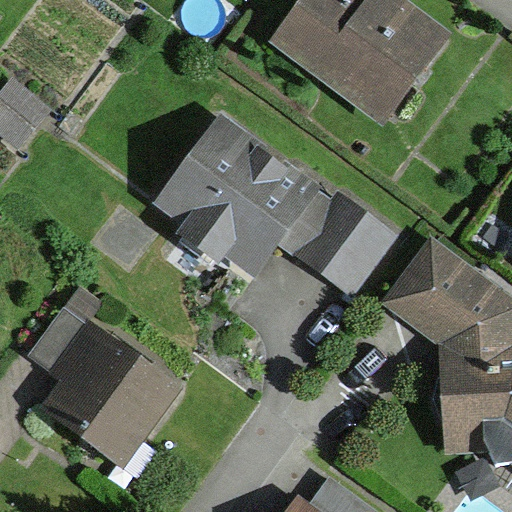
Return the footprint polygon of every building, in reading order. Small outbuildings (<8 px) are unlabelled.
[(301,0),(273,40),(381,119),(438,43),(380,0),(369,0),(360,12),(342,0),(301,0)] [(0,134),(13,145),(39,114),(7,88),(0,97),(0,134)] [(273,239),(345,292),(384,240),(336,204),(329,214),(216,130),(162,202),(190,224),(183,233),(215,257),(222,248),(250,269),(273,239)] [(495,299),(427,248),(388,301),(454,351),(455,370),(442,371),(443,381),(434,382),(429,402),(436,422),(445,421),(447,446),(478,444),(491,469),(511,466),(511,344),(480,320),(495,299)] [(114,463),(168,391),(58,310),(23,359),(64,388),(45,413),(114,463)]
